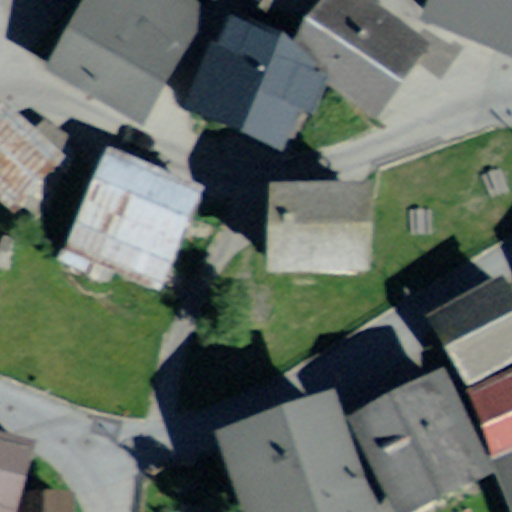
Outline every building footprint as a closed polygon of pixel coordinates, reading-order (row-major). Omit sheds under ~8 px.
[(95,0),(78,29),(55,67),(142,118),(198,23),(159,0),(95,0)] [(377,118),(423,53),(348,0),(340,0),(297,60),(377,118)] [(511,0),(445,0),(437,21),(471,36),(511,53),(511,0)] [(291,54),(229,29),(196,112),(283,147),(299,107),(305,109),(313,113),(324,85),(285,69),(291,54)] [(55,162),(7,118),(0,125),(0,202),(10,212),(36,183),(55,162)] [(196,195),(133,168),(93,258),(156,286),(182,227),(196,195)] [(364,199),(284,197),(283,232),(282,272),(362,274),(364,199)] [(511,295),(506,285),(440,321),(480,393),(503,456),(511,481),(511,295)] [(442,390),(368,423),(407,510),(424,503),(481,477),(442,390)] [(366,511),(328,410),(226,448),(249,511),(366,511)] [(41,453),(0,440),(0,504),(21,511),(41,453)] [(66,511),(66,502),(31,502),(30,511),(66,511)]
